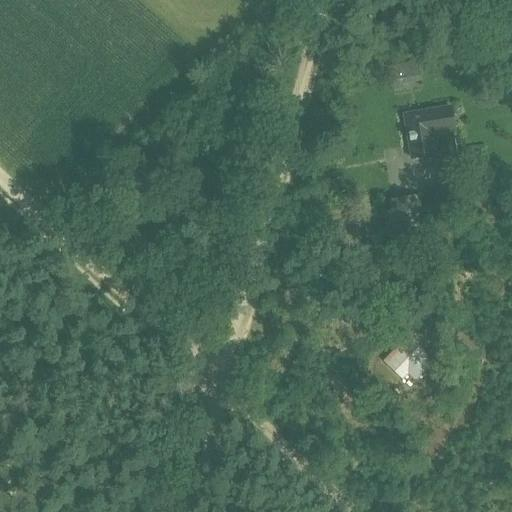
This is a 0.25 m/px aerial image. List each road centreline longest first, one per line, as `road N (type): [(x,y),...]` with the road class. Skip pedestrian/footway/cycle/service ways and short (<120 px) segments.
road 1 (track): [(0,171),(363,511)]
road 2 (track): [(324,0),(223,394)]
road 3 (track): [(223,394),(189,511)]
